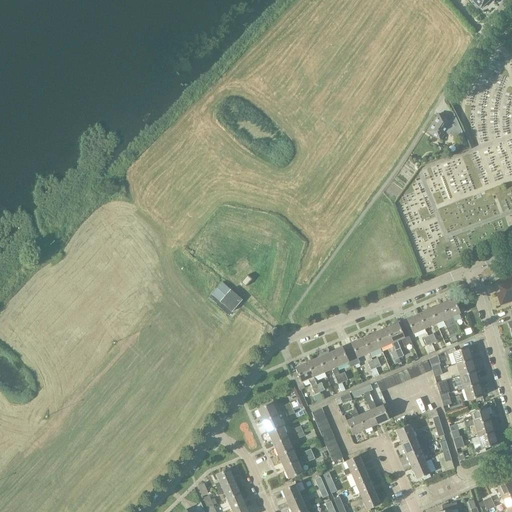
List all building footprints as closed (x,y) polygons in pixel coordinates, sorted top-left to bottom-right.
[(471,0),(479,9),(488,0),(471,0)] [(438,115),(426,132),(440,141),(445,132),(455,139),(461,131),(454,116),(450,122),(438,115)] [(240,283),(245,287),(252,280),(247,276),(240,283)] [(500,293),(497,293),(501,304),(511,299),(511,277),(501,281),(503,285),(498,286),(500,293)] [(231,312),(242,301),(221,283),(211,295),(231,312)] [(452,317),(459,314),(453,299),(441,304),(447,319),(450,326),(454,334),(459,332),(452,317)] [(449,336),(452,343),(457,341),(454,334),(450,326),(447,319),(441,304),(429,310),(436,324),(443,321),(446,328),(449,336)] [(429,310),(418,315),(424,329),(436,324),(429,310)] [(418,315),(406,320),(413,334),(424,329),(418,315)] [(391,344),(394,351),(398,359),(403,356),(396,341),(400,340),(403,347),(411,343),(404,328),(400,330),(397,324),(385,329),(391,344)] [(385,329),(374,334),(380,349),(391,344),(385,329)] [(374,334),(360,340),(366,355),(380,349),(374,334)] [(428,336),(431,344),(436,342),(432,334),(428,336)] [(431,344),(428,336),(423,339),(426,346),(431,344)] [(353,351),(349,353),(354,366),(359,364),(357,359),(366,355),(360,340),(350,344),(353,351)] [(341,348),(332,352),(338,367),(347,363),(350,368),(354,366),(349,353),(344,355),(341,348)] [(467,348),(452,353),(455,365),(471,360),(467,348)] [(292,356),(293,363),(315,359),(313,352),(292,356)] [(324,373),(331,370),(334,377),(337,385),(342,383),(339,375),(336,368),(338,367),(332,352),(318,358),(324,373)] [(318,358),(307,363),(313,378),(324,373),(318,358)] [(377,359),(372,361),(375,369),(375,368),(380,366),(377,359)] [(471,360),(455,365),(459,377),(474,372),(471,360)] [(367,363),(370,371),(374,378),(379,376),(375,368),(375,369),(372,361),(367,363)] [(426,361),(421,363),(426,373),(431,371),(426,361)] [(313,378),(307,363),(294,368),(297,375),(293,377),(299,391),(304,389),(301,383),(308,380),(311,387),(314,394),(312,396),(315,404),(323,400),(320,393),(319,393),(316,385),(313,378)] [(421,363),(416,366),(421,375),(426,373),(421,363)] [(416,366),(411,368),(416,377),(421,375),(416,366)] [(411,368),(406,370),(411,380),(416,377),(411,368)] [(406,370),(402,372),(406,382),(411,380),(406,370)] [(402,372),(397,374),(401,384),(406,382),(402,372)] [(459,377),(454,378),(458,390),(463,389),(478,384),(474,372),(459,377)] [(344,373),(339,375),(342,383),(347,381),(344,373)] [(397,374),(392,376),(396,386),(401,384),(397,374)] [(392,376),(387,378),(391,388),(396,386),(392,376)] [(387,378),(382,380),(386,390),(391,388),(387,378)] [(381,392),(386,390),(382,380),(377,382),(381,392)] [(338,393),(344,391),(341,384),(335,387),(338,393)] [(478,384),(463,389),(466,401),(482,397),(478,384)] [(370,385),(360,389),(363,395),(372,391),(370,385)] [(360,389),(351,393),(353,399),(363,395),(360,389)] [(337,406),(351,400),(349,394),(335,400),(337,406)] [(293,408),(302,404),(300,399),(290,403),(293,408)] [(277,415),(271,403),(257,410),(262,422),(277,415)] [(367,406),(370,411),(376,425),(388,420),(382,406),(376,409),(373,403),(367,406)] [(282,407),(284,412),(292,408),(289,404),(282,407)] [(471,406),(452,412),(445,415),(448,425),(452,424),(450,417),(468,411),(473,410),(471,406)] [(262,422),(267,433),(282,427),(279,420),(286,417),(294,413),(292,408),(284,412),(277,415),(262,422)] [(470,413),(472,420),(457,425),(449,427),(450,432),(462,429),(474,425),(489,421),(485,408),(470,413)] [(311,413),(313,418),(323,414),(321,409),(311,413)] [(352,435),(364,430),(358,416),(355,410),(350,412),(352,419),(346,422),(352,435)] [(370,411),(358,416),(364,430),(376,425),(370,411)] [(313,418),(315,423),(325,419),(323,414),(313,418)] [(440,426),(438,417),(432,419),(435,428),(440,426)] [(315,423),(318,428),(327,424),(325,419),(315,423)] [(474,425),(477,437),(493,433),(489,421),(474,425)] [(318,428),(320,433),(329,429),(327,424),(318,428)] [(292,430),(294,435),(302,431),(300,426),(292,430)] [(409,426),(395,432),(400,444),(414,438),(409,426)] [(443,436),(440,426),(435,428),(438,437),(443,436)] [(267,433),(272,445),(287,438),(282,427),(267,433)] [(320,433),(322,438),(332,434),(329,429),(320,433)] [(294,435),(296,440),(304,436),(302,431),(294,435)] [(496,445),(493,433),(477,437),(471,439),(475,454),(485,451),(484,449),(496,445)] [(322,438),(324,443),(334,439),(332,434),(322,438)] [(272,445),(277,456),(292,450),(287,438),(272,445)] [(414,438),(400,444),(406,456),(419,450),(414,438)] [(324,443),(326,448),(336,444),(334,439),(324,443)] [(439,443),(442,453),(448,451),(445,441),(439,443)] [(326,448),(328,453),(338,449),(336,444),(326,448)] [(328,453),(330,458),(340,453),(338,449),(328,453)] [(277,456),(282,468),(312,454),(310,450),(295,456),(292,450),(277,456)] [(419,450),(406,456),(411,467),(424,461),(430,459),(430,458),(428,453),(426,455),(422,456),(420,450),(419,450)] [(448,451),(442,453),(445,462),(451,461),(448,451)] [(342,458),(340,453),(330,458),(332,463),(342,458)] [(302,473),(299,466),(307,463),(314,459),(312,454),(282,468),(288,479),(302,473)] [(350,474),(364,469),(358,456),(345,462),(348,469),(343,471),(345,477),(350,474)] [(424,461),(411,467),(416,479),(430,473),(435,471),(430,459),(424,461)] [(350,474),(355,486),(369,480),(364,469),(350,474)] [(214,486),(216,489),(235,481),(230,470),(215,476),(218,484),(214,486)] [(323,476),(327,485),(332,482),(328,473),(323,476)] [(331,479),(334,485),(341,483),(338,476),(331,479)] [(314,480),(318,489),(324,487),(320,478),(314,480)] [(355,486),(361,498),(374,492),(369,480),(355,486)] [(496,487),(501,499),(511,493),(511,484),(510,480),(496,487)] [(223,495),(225,500),(240,493),(235,481),(216,489),(219,497),(223,495)] [(336,492),(332,482),(327,485),(330,494),(336,492)] [(207,493),(203,484),(197,486),(201,496),(207,493)] [(281,491),(287,503),(300,497),(294,485),(281,491)] [(328,496),(324,487),(318,489),(322,499),(328,496)] [(379,505),(374,492),(361,498),(366,510),(379,505)] [(225,500),(226,501),(230,511),(245,505),(240,493),(225,500)] [(511,493),(501,499),(506,510),(511,507),(511,493)] [(202,498),(206,508),(216,504),(214,499),(210,500),(208,496),(202,498)] [(287,503),(290,511),(298,511),(305,509),(300,497),(287,503)] [(333,499),(337,508),(342,506),(339,497),(333,499)] [(464,499),(465,507),(473,506),(472,498),(464,499)] [(482,501),(484,506),(492,503),(490,498),(482,501)] [(324,504),(327,511),(331,511),(334,511),(330,502),(324,504)] [(203,511),(200,503),(194,508),(193,507),(187,511),(186,511),(185,510),(183,511),(203,511)] [(441,511),(451,511),(451,510),(457,509),(456,503),(441,506),(442,511),(441,511)] [(494,507),(492,503),(484,506),(487,511),(494,507)]
